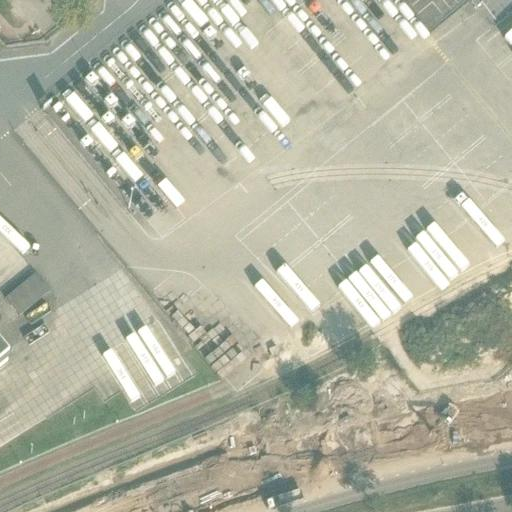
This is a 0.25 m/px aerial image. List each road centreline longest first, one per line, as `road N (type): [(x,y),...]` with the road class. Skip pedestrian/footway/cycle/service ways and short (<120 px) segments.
road 1 (unknown): [(157,270),(252,325),(319,341),(511,254)]
road 2 (unknown): [(103,68),(225,205),(157,270)]
road 3 (unknown): [(388,50),(306,122),(225,27),(236,0)]
road 4 (secondary): [(511,453),(400,474),(272,511)]
road 5 (unknown): [(11,94),(157,270)]
road 6 (unknown): [(511,98),(423,22),(388,50)]
